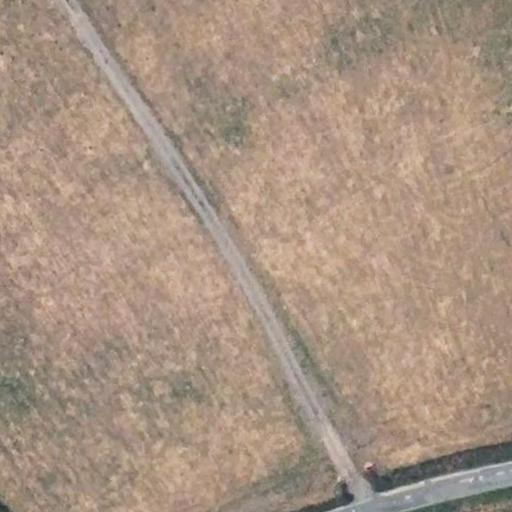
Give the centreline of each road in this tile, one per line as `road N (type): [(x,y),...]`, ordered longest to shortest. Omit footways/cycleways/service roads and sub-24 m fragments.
road 1 (track): [(362,511),(264,309),(71,0)]
road 2 (residential): [(366,511),(424,491),(511,475)]
